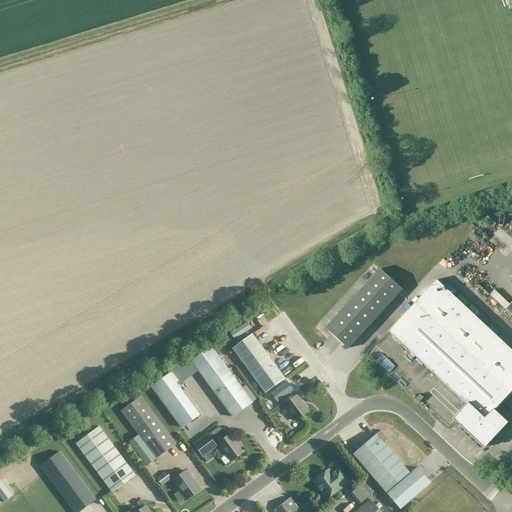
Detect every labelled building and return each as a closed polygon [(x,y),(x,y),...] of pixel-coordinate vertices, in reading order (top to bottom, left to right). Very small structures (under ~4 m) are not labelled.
[(347,349),(401,289),(379,269),(324,328),(347,349)] [(511,351),(435,280),(421,295),(511,379),(511,351)] [(493,290),(489,294),(502,307),(507,303),(493,290)] [(511,389),(511,379),(421,295),(387,331),(466,405),(452,419),(484,449),(508,423),(493,410),(511,389)] [(244,321),(247,327),(258,321),(254,315),(244,321)] [(251,334),(231,349),(264,392),(283,378),(251,334)] [(210,347),(190,361),(231,417),(251,402),(210,347)] [(170,372),(150,387),(180,427),(198,414),(175,383),(178,381),(170,372)] [(418,403),(423,398),(419,394),(414,400),(418,403)] [(294,421),(307,411),(296,395),(282,404),(294,421)] [(138,435),(150,452),(155,459),(175,444),(139,396),(120,411),(138,435)] [(215,446),(214,445),(216,444),(229,461),(243,451),(229,434),(218,425),(207,434),(206,434),(192,444),(206,462),(212,457),(208,452),(215,446)] [(389,438),(393,435),(387,426),(383,429),(389,438)] [(74,444),(111,492),(134,475),(97,427),(74,444)] [(385,492),(408,472),(375,434),(352,454),(385,492)] [(58,452),(39,466),(73,511),(78,511),(94,500),(58,452)] [(416,467),(386,493),(399,509),(429,482),(416,467)] [(316,478),(313,480),(329,498),(341,488),(339,487),(347,480),(338,468),(330,474),(327,470),(324,472),(322,472),(316,476),(316,478)] [(161,486),(171,478),(165,471),(156,479),(161,486)] [(186,499),(199,489),(185,471),(172,480),(179,490),(173,494),(179,502),(185,498),(186,499)] [(276,479),(255,491),(262,505),(270,501),(271,504),(285,496),(276,479)] [(0,498),(3,502),(11,496),(0,480),(0,498)] [(349,492),(360,501),(369,490),(358,481),(349,492)] [(299,511),(289,498),(272,510),(274,511),(299,511)] [(237,499),(227,506),(231,511),(241,505),(237,499)] [(380,511),(369,499),(354,511),(380,511)] [(135,511),(149,511),(140,500),(135,503),(140,509),(135,511)]
